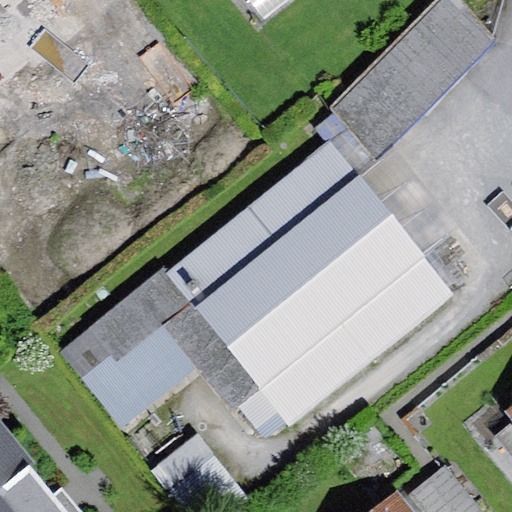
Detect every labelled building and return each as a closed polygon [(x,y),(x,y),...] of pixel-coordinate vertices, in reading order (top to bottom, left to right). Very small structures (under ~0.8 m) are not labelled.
[(0,0),(0,135),(1,134),(0,132),(0,102),(0,101),(0,100),(0,91),(30,67),(33,72),(94,20),(78,0),(0,0)] [(461,0),(440,0),(333,110),(383,159),(501,38),(461,0)] [(331,143),(168,275),(289,422),(292,426),(455,295),(331,143)] [(289,422),(168,275),(163,270),(58,356),(123,434),(199,371),(234,413),(241,408),(267,440),(289,422)] [(0,419),(0,511),(76,511),(70,504),(0,419)] [(200,437),(154,473),(185,511),(236,511),(250,501),(200,437)] [(483,511),(448,467),(413,495),(425,511),(483,511)] [(409,511),(396,494),(373,511),(409,511)]
